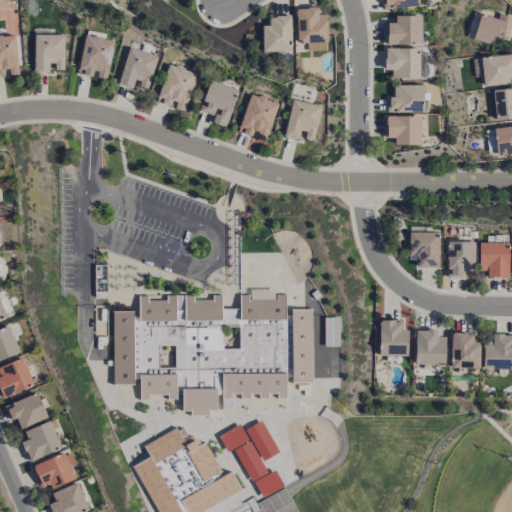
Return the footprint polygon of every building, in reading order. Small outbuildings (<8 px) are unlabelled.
[(326,15),(317,15),(317,8),(296,9),(297,43),(306,43),(306,51),(327,50),(326,15)] [(511,19),(511,16),(498,14),(498,18),(479,14),(474,41),(495,45),(497,36),(508,38),(511,19)] [(262,52),(291,51),(290,15),(269,16),(269,25),(262,25),(262,52)] [(421,45),(421,15),(394,16),(395,23),(386,23),(387,45),(421,45)] [(64,35),(34,34),(33,73),(49,73),(49,60),(56,60),(56,70),(63,70),(64,35)] [(15,35),(0,36),(0,76),(6,76),(19,75),(15,35)] [(112,39),(83,36),(78,75),(107,79),(112,39)] [(156,55),(127,48),(119,84),(148,90),(156,55)] [(419,49),(384,48),(384,70),(391,70),(391,78),(418,79),(419,49)] [(484,87),(509,84),(508,77),(511,76),(511,54),(480,58),(484,87)] [(473,78),(481,78),(481,58),(473,59),(473,78)] [(184,110),(196,73),(167,64),(156,102),(184,110)] [(200,112),(214,115),(212,123),(227,127),(236,88),(207,81),(200,112)] [(423,86),(393,85),(392,97),(387,97),(387,112),(422,113),(423,86)] [(511,88),(493,89),(495,120),(511,119),(511,88)] [(265,141),(278,103),(250,94),(237,131),(265,141)] [(320,106),(292,99),(283,136),(300,141),(301,138),(312,141),(320,106)] [(326,105),(319,105),(318,133),(326,133),(326,105)] [(420,116),(385,116),(385,138),(394,138),(394,145),(421,145),(420,116)] [(511,126),(494,127),(496,157),(511,156),(511,126)] [(438,268),(439,232),(408,231),(407,259),(416,260),(416,267),(438,268)] [(446,278),(462,278),(462,271),(474,272),(474,242),(447,241),(446,278)] [(508,278),(508,243),(478,242),(477,271),(486,271),(486,278),(508,278)] [(141,296),(142,400),(149,400),(149,398),(182,397),(182,411),(191,411),(191,414),(216,414),(216,395),(221,395),(221,411),(235,411),(235,399),(249,399),(287,398),(287,383),(312,383),(311,309),(287,310),(287,294),(275,294),(275,291),(240,291),(240,309),(221,309),(221,297),(147,298),(147,296),(141,296)] [(133,311),(112,311),(113,385),(134,385),(133,311)] [(379,320),(378,356),(407,357),(408,330),(401,330),(401,321),(379,320)] [(414,364),(444,365),(445,337),(437,337),(437,330),(415,329),(414,364)] [(479,342),(473,342),(472,333),(449,333),(450,368),(479,368),(479,342)] [(511,369),(511,334),(484,334),(483,369),(511,369)] [(0,396),(1,399),(34,385),(22,357),(0,366),(0,396)] [(9,421),(15,418),(20,429),(47,418),(36,392),(3,407),(9,421)] [(21,442),(29,462),(61,448),(49,421),(23,432),(27,440),(21,442)] [(283,487),(275,470),(267,474),(261,462),(278,453),(262,421),(242,431),(239,425),(218,435),(227,453),(235,449),(259,499),(283,487)] [(156,511),(201,511),(241,492),(231,471),(221,476),(205,443),(195,448),(184,425),(143,445),(149,457),(133,465),(156,511)] [(48,483),(51,489),(75,479),(64,452),(32,466),(40,487),(48,483)] [(48,504),(51,511),(85,511),(88,511),(77,483),(51,493),(54,502),(48,504)]
